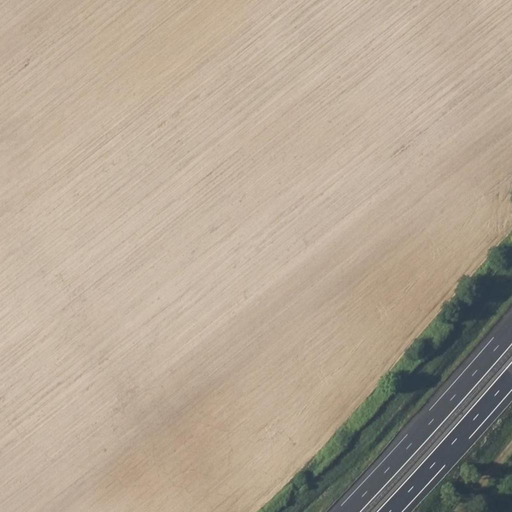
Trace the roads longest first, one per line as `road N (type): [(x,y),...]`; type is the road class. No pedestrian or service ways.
road 1 (motorway): [(511,330),(348,511)]
road 2 (motorway): [(389,511),(511,376)]
